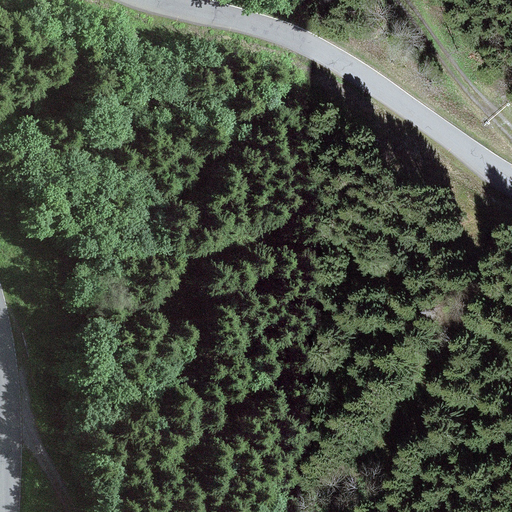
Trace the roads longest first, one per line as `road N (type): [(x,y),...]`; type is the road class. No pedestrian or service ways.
road 1 (unclassified): [(511,180),(332,60),(256,24),(163,0)]
road 2 (track): [(511,155),(440,17),(422,0)]
road 3 (unclassified): [(0,340),(11,396),(6,511)]
road 4 (track): [(11,396),(72,511)]
